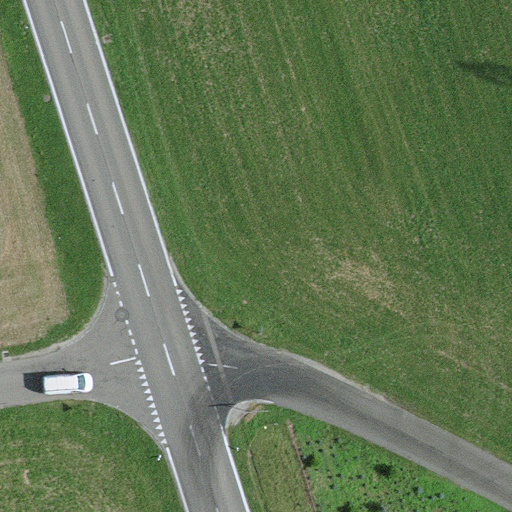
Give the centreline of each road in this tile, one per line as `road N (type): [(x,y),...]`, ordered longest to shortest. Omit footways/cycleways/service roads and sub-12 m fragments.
road 1 (primary): [(167,355),(53,0)]
road 2 (unclassified): [(167,355),(337,396),(511,490)]
road 3 (unclassified): [(0,376),(167,355)]
road 4 (primary): [(215,511),(167,355)]
